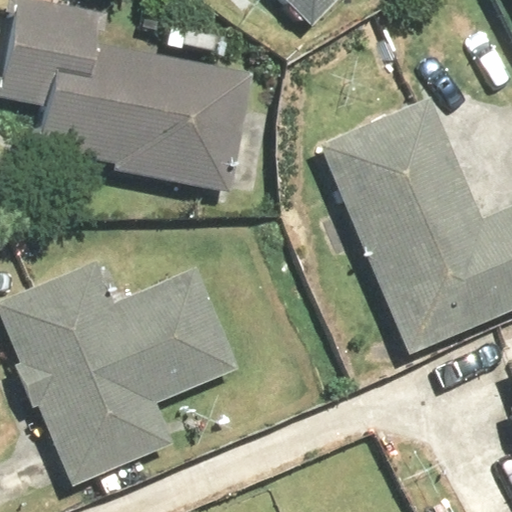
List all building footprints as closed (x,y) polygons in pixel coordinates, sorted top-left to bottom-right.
[(92,4),(70,0),(9,0),(0,50),(0,91),(35,98),(26,143),(107,157),(105,165),(224,186),(246,66),(86,37),(92,4)] [(285,0),(306,20),(325,0),(285,0)] [(421,89),(310,137),(404,350),(511,302),(511,196),(475,212),(421,89)] [(89,253),(0,289),(0,322),(14,356),(7,359),(25,403),(32,400),(66,479),(167,437),(150,398),(228,365),(186,263),(107,296),(89,253)] [(511,507),(497,511),(511,511),(511,356),(504,359),(511,382),(511,394),(500,398),(511,433),(511,507)]
